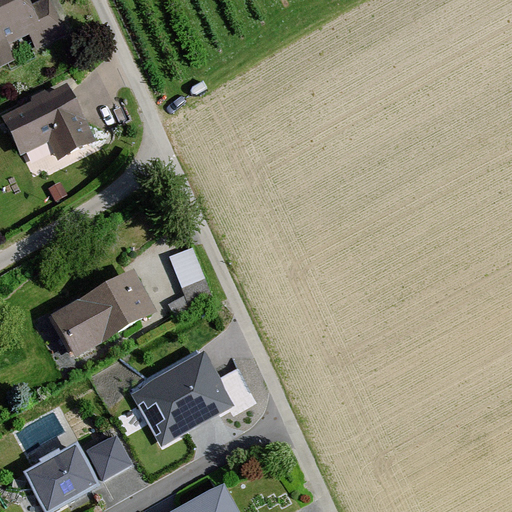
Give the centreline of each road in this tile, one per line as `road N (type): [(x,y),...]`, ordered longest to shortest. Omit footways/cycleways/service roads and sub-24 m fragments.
road 1 (residential): [(327,511),(96,0)]
road 2 (track): [(155,127),(197,90),(355,0)]
